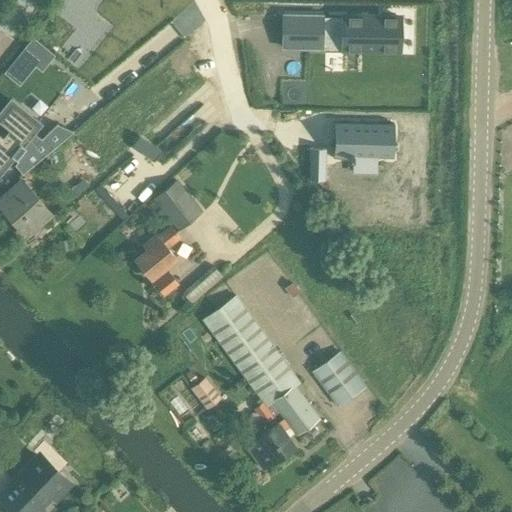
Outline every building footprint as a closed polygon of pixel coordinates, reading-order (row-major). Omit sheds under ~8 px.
[(222,1),(221,26),(269,28),(270,3),(222,1)] [(283,15),(282,47),(321,47),(321,35),(342,36),(341,48),(379,48),(379,51),(380,51),(380,49),(399,49),(400,17),(283,15)] [(32,38),(19,54),(41,73),(54,56),(32,38)] [(405,94),(405,61),(263,59),(262,91),(405,94)] [(13,103),(0,118),(0,170),(12,156),(18,160),(15,164),(23,173),(73,131),(72,130),(66,135),(57,124),(58,123),(57,122),(36,143),(28,136),(38,124),(13,103)] [(345,124),(344,165),(365,165),(365,163),(412,164),(412,125),(345,124)] [(160,150),(138,135),(131,145),(153,160),(160,150)] [(321,155),(321,187),(337,187),(337,155),(321,155)] [(0,197),(0,206),(25,235),(51,212),(22,179),(0,197)] [(179,229),(202,212),(177,179),(154,197),(179,229)] [(157,234),(144,244),(148,249),(135,258),(150,278),(176,258),(167,247),(180,237),(171,225),(158,235),(157,234)] [(222,277),(213,266),(182,293),(191,304),(222,277)] [(163,295),(178,283),(169,271),(154,282),(163,295)] [(295,385),(300,382),(235,294),(203,318),(264,401),(253,409),(262,422),(278,409),(283,417),(278,420),(277,420),(246,443),(263,467),(296,444),(285,429),(289,426),(295,434),(319,417),(295,385)] [(340,350),(312,370),(336,405),(365,384),(340,350)] [(220,401),(203,379),(191,388),(208,409),(220,401)] [(0,494),(0,498),(9,506),(14,511),(38,511),(44,507),(43,507),(44,506),(50,499),(51,499),(54,502),(71,485),(56,470),(55,472),(37,455),(12,482),(0,494)]
